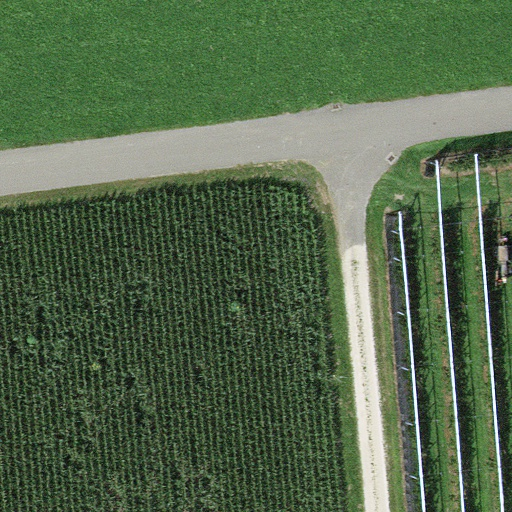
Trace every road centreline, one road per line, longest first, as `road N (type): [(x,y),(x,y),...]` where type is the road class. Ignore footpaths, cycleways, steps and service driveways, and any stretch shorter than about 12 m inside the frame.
road 1 (unclassified): [(511,114),(0,178)]
road 2 (track): [(349,138),(382,511)]
